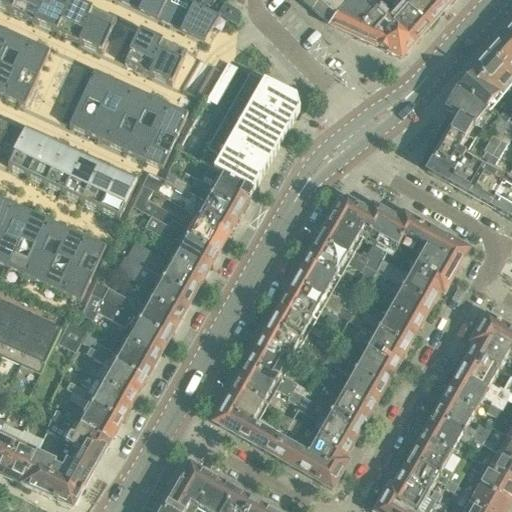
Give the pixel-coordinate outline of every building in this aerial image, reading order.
[(0,0),(0,166),(116,220),(119,222),(130,197),(133,199),(140,185),(136,183),(145,164),(162,172),(187,117),(195,101),(194,100),(188,97),(181,93),(199,61),(189,56),(112,21),(98,14),(66,0),(0,0)] [(138,13),(154,21),(163,0),(115,0),(114,2),(117,3),(118,2),(138,12),(138,13)] [(163,0),(154,21),(157,22),(158,21),(180,32),(180,33),(204,45),(220,20),(192,7),(188,16),(165,5),(167,0),(163,0)] [(206,0),(203,6),(201,9),(202,9),(205,5),(211,9),(216,0),(206,0)] [(297,0),(312,12),(323,0),(297,0)] [(323,0),(312,12),(329,27),(348,6),(341,0),(323,0)] [(329,27),(352,37),(371,17),(360,7),(363,4),(365,6),(370,0),(353,0),(348,6),(329,27)] [(382,0),(391,7),(392,7),(396,11),(401,5),(396,2),(397,1),(395,0),(382,0)] [(406,0),(409,2),(403,8),(427,30),(443,11),(430,0),(406,0)] [(430,0),(443,11),(453,0),(430,0)] [(217,18),(227,24),(237,30),(240,25),(240,16),(224,6),(217,18)] [(377,10),(373,13),(411,47),(427,30),(403,8),(391,22),(377,10)] [(373,13),(371,17),(352,37),(400,60),(411,47),(373,13)] [(511,30),(502,42),(511,50),(511,30)] [(511,50),(502,42),(488,58),(511,77),(511,50)] [(511,77),(488,58),(459,89),(486,112),(511,80),(511,77)] [(222,102),(236,67),(226,63),(212,98),(222,102)] [(195,101),(214,68),(213,67),(194,100),(195,101)] [(213,173),(222,179),(252,195),(259,182),(299,113),(295,99),(291,97),(249,77),(237,97),(199,165),(213,173)] [(445,112),(458,119),(479,131),(487,136),(491,130),(497,121),(486,112),(459,89),(455,94),(445,112)] [(497,121),(491,130),(501,136),(508,126),(501,118),(500,117),(497,121)] [(427,174),(448,186),(465,157),(459,153),(467,138),(474,141),(479,131),(458,119),(427,174)] [(469,197),(490,209),(507,180),(493,172),(510,142),(505,139),(501,144),(469,197)] [(448,186),(469,197),(501,144),(494,140),(480,165),(465,157),(448,186)] [(207,205),(199,220),(229,236),(241,215),(183,183),(168,176),(164,184),(163,187),(187,199),(189,195),(207,205)] [(186,177),(183,183),(241,215),(252,195),(222,179),(214,193),(186,177)] [(148,178),(143,189),(153,193),(157,195),(162,185),(148,178)] [(490,209),(510,221),(511,218),(511,183),(511,182),(507,180),(490,209)] [(153,193),(143,189),(134,209),(140,212),(144,202),(147,204),(153,193)] [(0,233),(13,207),(0,201),(0,233)] [(149,216),(146,220),(150,221),(217,257),(229,236),(199,220),(191,234),(173,224),(175,219),(147,204),(144,202),(140,212),(149,216)] [(377,238),(373,245),(380,249),(396,220),(373,207),(369,214),(346,202),(340,204),(340,203),(330,221),(360,237),(364,230),(377,238)] [(0,233),(0,267),(5,270),(31,215),(13,207),(0,233)] [(5,270),(23,278),(49,224),(31,215),(5,270)] [(399,222),(396,220),(380,249),(387,253),(386,254),(392,257),(395,253),(399,245),(412,220),(403,215),(399,222)] [(468,252),(412,220),(399,245),(406,249),(418,255),(422,248),(425,250),(459,269),(468,252)] [(172,247),(175,242),(184,247),(175,261),(205,278),(217,257),(150,221),(144,232),(172,247)] [(330,221),(317,243),(363,270),(368,262),(360,258),(351,252),(360,237),(330,221)] [(23,278),(41,287),(67,232),(49,224),(23,278)] [(41,287),(60,295),(85,240),(67,232),(41,287)] [(85,240),(60,295),(80,304),(106,250),(85,240)] [(317,243),(304,265),(334,282),(343,266),(363,277),(355,293),(362,297),(371,282),(374,276),(363,270),(317,243)] [(380,249),(373,245),(367,256),(366,256),(362,254),(360,258),(368,262),(363,270),(374,276),(380,265),(380,266),(380,265),(386,255),(386,254),(387,253),(380,249)] [(134,246),(126,261),(144,271),(194,297),(205,278),(175,261),(167,276),(159,271),(161,267),(161,265),(161,264),(161,263),(160,261),(160,260),(159,259),(134,246)] [(425,250),(414,271),(447,290),(459,269),(425,250)] [(151,288),(153,285),(160,288),(152,302),(182,319),(194,297),(144,271),(126,261),(124,260),(116,275),(144,290),(151,288)] [(304,265),(293,285),(351,317),(355,310),(362,297),(355,293),(349,303),(338,296),(336,300),(327,294),(334,282),(304,265)] [(380,265),(374,276),(432,309),(440,294),(443,296),(447,290),(414,271),(406,285),(390,276),(392,271),(380,265),(380,266),(380,265)] [(399,297),(390,312),(420,329),(432,309),(374,276),(371,282),(399,297)] [(293,285),(281,306),(311,322),(320,308),(347,323),(351,317),(293,285)] [(101,303),(102,304),(169,341),(182,319),(152,302),(151,303),(142,298),(135,313),(131,311),(132,309),(129,302),(108,291),(101,303)] [(96,314),(125,330),(127,325),(131,327),(128,332),(133,335),(128,343),(158,360),(169,341),(102,304),(96,314)] [(0,306),(0,358),(0,359),(21,314),(1,305),(0,306)] [(281,306),(269,327),(327,359),(331,352),(303,336),(311,322),(281,306)] [(355,310),(351,317),(408,350),(420,329),(390,312),(382,326),(355,310)] [(0,359),(20,368),(40,323),(21,314),(0,359)] [(408,350),(351,317),(347,323),(375,339),(366,354),(396,370),(408,350)] [(511,332),(486,318),(478,333),(511,352),(511,332)] [(40,323),(20,368),(40,377),(61,332),(40,323)] [(56,345),(65,350),(77,328),(67,323),(56,345)] [(269,327),(257,347),(287,364),(296,350),(324,365),(327,359),(269,327)] [(77,328),(65,350),(75,356),(76,353),(80,345),(87,332),(77,328)] [(474,347),(469,355),(499,372),(506,358),(511,361),(511,352),(478,333),(471,345),(474,347)] [(329,342),(334,346),(339,337),(334,334),(329,342)] [(95,346),(92,352),(145,383),(158,360),(128,343),(119,359),(95,346)] [(257,347),(245,368),(293,395),(293,393),(296,388),(279,378),(287,364),(257,347)] [(111,373),(105,385),(135,401),(145,383),(92,352),(90,351),(86,358),(111,373)] [(331,352),(327,359),(384,391),(396,370),(366,354),(358,367),(331,352)] [(457,376),(507,403),(511,395),(511,393),(511,379),(503,393),(500,391),(499,392),(490,387),(499,372),(469,355),(457,376)] [(384,391),(327,359),(324,365),(351,381),(343,395),(373,412),(384,391)] [(310,376),(315,379),(320,370),(315,367),(310,376)] [(245,368),(233,389),(264,406),(272,391),(289,401),(293,395),(245,368)] [(501,414),(507,403),(457,376),(446,397),(475,413),(482,400),(491,405),(490,407),(501,414)] [(66,392),(73,396),(122,423),(135,401),(105,385),(103,388),(94,383),(87,396),(70,385),(66,392)] [(0,387),(0,397),(14,404),(18,396),(0,387)] [(307,394),(296,388),(293,393),(293,395),(304,401),(306,397),(307,394)] [(233,389),(222,409),(261,432),(265,425),(256,420),(264,406),(233,389)] [(306,397),(304,401),(361,433),(373,412),(343,395),(334,410),(307,394),(306,397)] [(304,401),(293,395),(289,401),(288,403),(299,410),(300,407),(304,401)] [(88,414),(80,428),(110,445),(122,423),(73,396),(69,403),(88,414)] [(466,429),(475,413),(446,397),(433,419),(482,446),(485,442),(494,426),(488,423),(483,431),(478,428),(475,434),(466,429)] [(327,422),(319,437),(349,453),(361,433),(304,401),(300,407),(299,410),(297,413),(316,423),(319,418),(327,422)] [(218,427),(272,458),(281,442),(269,435),(273,429),(266,424),(265,425),(261,432),(222,409),(216,420),(216,421),(218,427)] [(62,417),(69,421),(72,417),(65,413),(62,417)] [(45,435),(58,441),(99,463),(110,445),(80,428),(76,425),(71,434),(68,434),(60,431),(66,420),(56,414),(45,435)] [(278,421),(281,423),(279,428),(286,432),(292,422),(281,416),(278,421)] [(477,454),(482,446),(433,419),(422,439),(451,456),(459,442),(472,449),(471,451),(477,454)] [(287,432),(295,437),(301,426),(293,422),(287,432)] [(0,477),(3,479),(18,446),(22,436),(3,427),(0,433),(0,477)] [(507,431),(503,437),(511,441),(511,431),(511,433),(507,431)] [(36,455),(39,447),(42,442),(23,433),(22,436),(18,446),(3,479),(22,487),(36,455)] [(300,439),(298,443),(302,445),(298,452),(341,476),(348,464),(344,462),(349,453),(319,437),(311,451),(305,448),(308,444),(300,439)] [(504,447),(499,456),(511,463),(511,441),(503,437),(499,444),(504,447)] [(443,471),(451,456),(422,439),(410,460),(458,487),(462,481),(452,476),(443,471)] [(99,463),(58,441),(52,453),(67,460),(62,471),(54,467),(41,496),(72,511),(99,463)] [(281,442),(272,458),(332,492),(341,476),(298,452),(302,445),(298,443),(294,449),(281,442)] [(485,442),(482,446),(493,452),(495,448),(485,442)] [(470,450),(463,463),(470,467),(473,463),(477,454),(471,451),(470,450)] [(22,487),(41,496),(54,467),(55,464),(36,455),(22,487)] [(493,466),(488,463),(484,469),(496,476),(494,479),(503,484),(505,481),(511,484),(511,463),(499,456),(493,466)] [(457,490),(458,487),(410,460),(398,481),(427,498),(435,484),(453,494),(456,489),(457,490)] [(453,475),(452,476),(462,481),(470,467),(463,463),(460,462),(453,475)] [(485,479),(480,489),(511,507),(511,506),(511,484),(505,481),(503,484),(494,479),(496,476),(484,469),(473,463),(470,467),(469,470),(485,479)] [(188,470),(163,511),(195,511),(197,510),(213,480),(193,468),(193,469),(188,470)] [(223,511),(234,492),(213,480),(197,510),(199,511),(223,511)] [(430,511),(436,503),(427,498),(398,481),(393,490),(389,488),(381,502),(401,511),(430,511)] [(470,496),(466,502),(477,509),(474,511),(509,511),(511,507),(480,489),(474,498),(470,496)] [(455,496),(460,499),(461,500),(465,494),(458,490),(455,496)] [(249,511),(254,503),(234,492),(223,511),(249,511)] [(431,500),(439,504),(442,499),(433,495),(431,500)] [(455,496),(454,496),(450,502),(456,506),(456,505),(460,499),(455,496)] [(466,511),(474,511),(477,509),(466,502),(461,500),(460,499),(456,505),(456,506),(466,511)] [(401,511),(381,502),(375,511),(401,511)] [(270,511),(254,503),(249,511),(270,511)]
